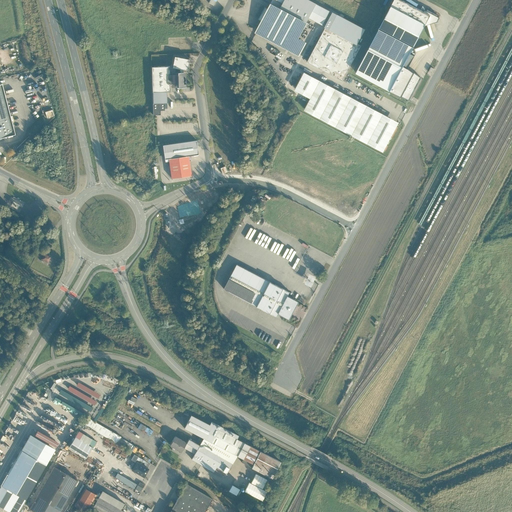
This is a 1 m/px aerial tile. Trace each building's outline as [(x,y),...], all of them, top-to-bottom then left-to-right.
[(312,0),(271,0),(254,32),(299,54),(306,40),(299,36),(309,17),(323,24),(330,9),(312,0)] [(399,0),(397,0),(358,73),(410,99),(422,75),(405,66),(426,25),(438,22),(440,18),(426,11),(425,13),(399,0)] [(361,45),(327,27),(311,60),(345,77),(361,45)] [(169,69),(169,84),(174,84),(177,84),(177,88),(187,87),(185,69),(188,70),(190,57),(174,54),(172,66),(177,67),(177,70),(169,69)] [(168,66),(150,66),(150,92),(153,92),(167,92),(169,92),(169,84),(169,69),(168,66)] [(305,70),(304,69),(295,89),(310,96),(304,109),(385,152),(400,121),(305,70)] [(1,83),(0,83),(0,137),(14,134),(1,83)] [(153,92),(153,103),(165,103),(168,102),(167,92),(153,92)] [(153,114),(161,115),(161,110),(165,110),(165,103),(153,103),(153,114)] [(55,115),(53,109),(45,111),(47,117),(55,115)] [(165,158),(167,158),(188,155),(199,154),(197,139),(163,144),(165,158)] [(190,175),(188,155),(167,158),(170,177),(190,175)] [(197,202),(177,206),(180,217),(200,213),(197,202)] [(51,257),(44,254),(41,260),(48,263),(51,257)] [(237,265),(224,289),(277,317),(279,314),(289,319),(299,302),(288,296),(290,292),(237,265)] [(313,287),(318,277),(310,273),(305,283),(313,287)] [(59,393),(80,404),(78,407),(83,410),(85,408),(91,411),(93,407),(61,389),(59,393)] [(275,473),(282,460),(192,414),(186,426),(275,473)] [(86,417),(83,424),(107,434),(107,435),(110,436),(109,437),(115,440),(114,441),(118,442),(121,436),(114,433),(114,432),(112,431),(113,429),(86,417)] [(38,428),(34,433),(55,445),(58,440),(38,428)] [(0,507),(8,511),(17,511),(55,447),(30,433),(0,486),(0,507)] [(69,448),(85,459),(92,448),(88,446),(92,440),(83,434),(80,440),(76,438),(69,448)] [(187,441),(176,434),(170,444),(181,451),(187,441)] [(225,477),(233,462),(201,445),(193,459),(225,477)] [(131,470),(149,479),(151,474),(148,472),(150,468),(136,461),(131,470)] [(37,511),(59,511),(78,480),(53,465),(29,507),(37,511)] [(115,477),(135,488),(137,483),(118,472),(115,477)] [(249,481),(244,491),(263,500),(267,491),(263,489),(268,479),(256,473),(251,482),(249,481)] [(207,485),(224,491),(226,486),(209,480),(207,485)] [(136,489),(141,491),(145,484),(139,481),(136,489)] [(188,483),(170,511),(205,511),(214,498),(188,483)] [(229,490),(237,494),(240,488),(232,484),(229,490)] [(86,511),(97,494),(86,487),(75,504),(86,511)] [(126,503),(103,490),(89,511),(78,511),(74,510),(73,511),(124,511),(125,511),(121,510),(126,503)]
